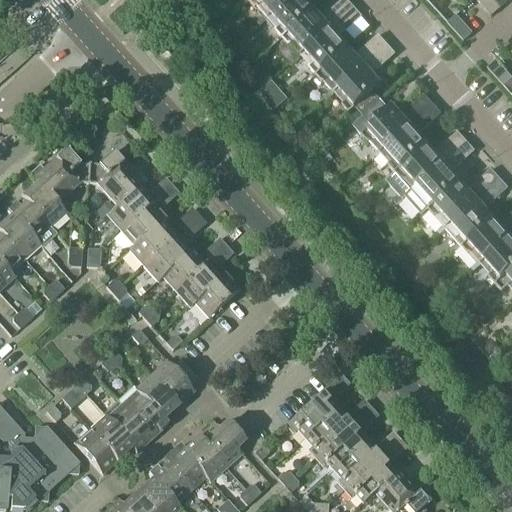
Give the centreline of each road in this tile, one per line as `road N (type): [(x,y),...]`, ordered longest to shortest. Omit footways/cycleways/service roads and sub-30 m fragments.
road 1 (residential): [(309,275),(201,372),(210,406),(248,423),(355,329)]
road 2 (tertiary): [(118,67),(309,275)]
road 3 (tertiary): [(355,329),(511,504)]
